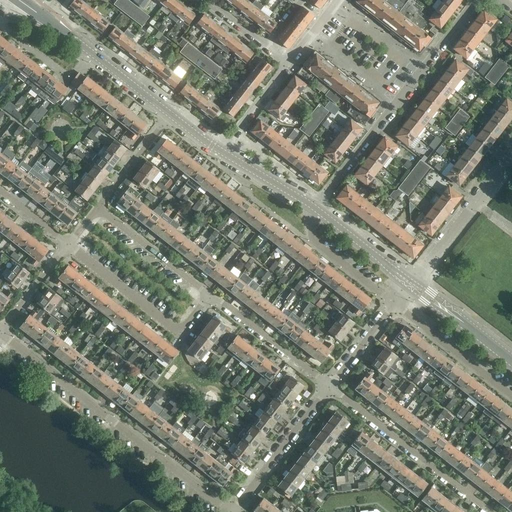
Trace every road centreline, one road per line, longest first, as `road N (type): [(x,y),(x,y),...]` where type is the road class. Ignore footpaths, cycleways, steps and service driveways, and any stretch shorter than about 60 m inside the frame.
road 1 (residential): [(230,511),(0,333)]
road 2 (residential): [(332,388),(489,511)]
road 3 (residential): [(68,246),(181,334),(210,295)]
road 4 (tertiary): [(170,115),(40,16)]
road 5 (residential): [(411,285),(511,157)]
road 6 (residential): [(230,511),(332,388)]
road 7 (residential): [(210,295),(332,388)]
road 8 (residential): [(511,397),(395,305)]
road 9 (residential): [(98,210),(210,295)]
road 10 (residential): [(395,305),(316,244),(315,209)]
road 11 (residential): [(315,209),(397,105)]
road 12 (tertiary): [(511,362),(411,285)]
road 13 (tertiary): [(411,285),(315,209)]
